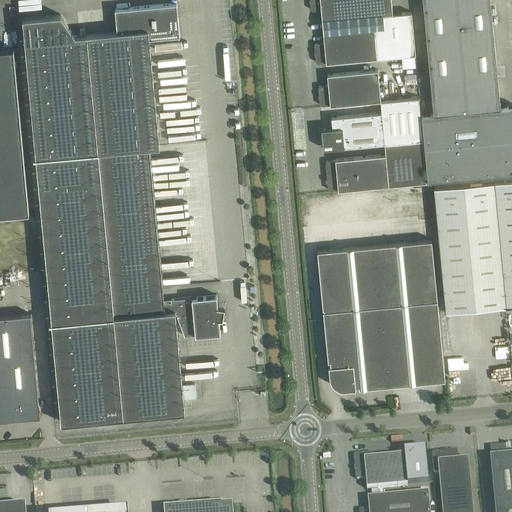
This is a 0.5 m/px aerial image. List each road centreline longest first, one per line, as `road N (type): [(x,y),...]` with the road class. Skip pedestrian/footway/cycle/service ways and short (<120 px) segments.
road 1 (unclassified): [(305,429),(264,0)]
road 2 (unknown): [(250,435),(202,46)]
road 3 (unclassified): [(0,458),(305,429)]
road 4 (unclassified): [(305,429),(511,410)]
road 5 (unknown): [(302,0),(317,186)]
